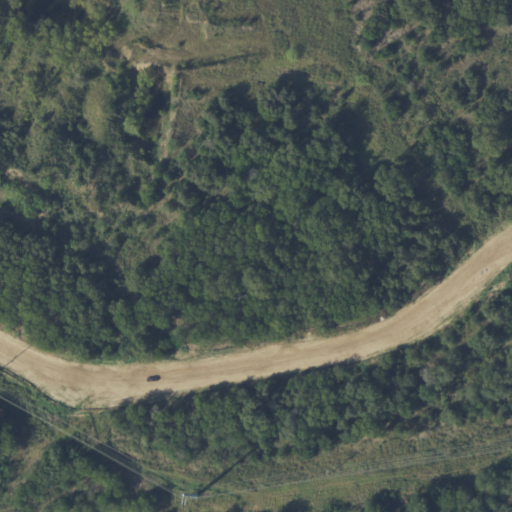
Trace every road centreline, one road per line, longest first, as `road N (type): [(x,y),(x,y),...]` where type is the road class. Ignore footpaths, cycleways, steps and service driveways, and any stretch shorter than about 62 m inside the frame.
road 1 (track): [(511,238),(425,308),(354,340),(113,377),(82,375),(0,332)]
road 2 (residential): [(511,376),(0,486)]
road 3 (residential): [(3,511),(511,420)]
